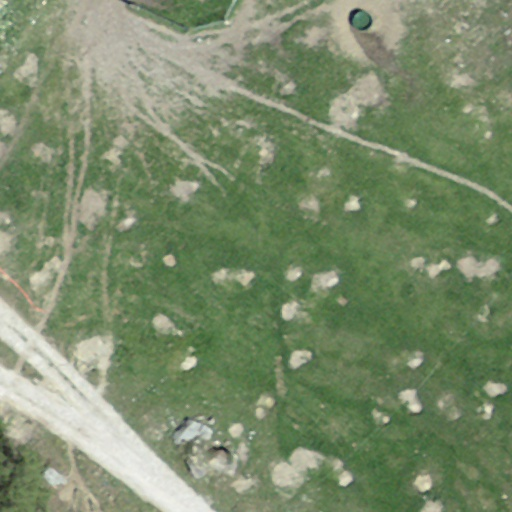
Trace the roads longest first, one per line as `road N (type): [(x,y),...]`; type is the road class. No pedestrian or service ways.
road 1 (track): [(185,511),(101,425),(0,377)]
road 2 (track): [(0,325),(101,425)]
